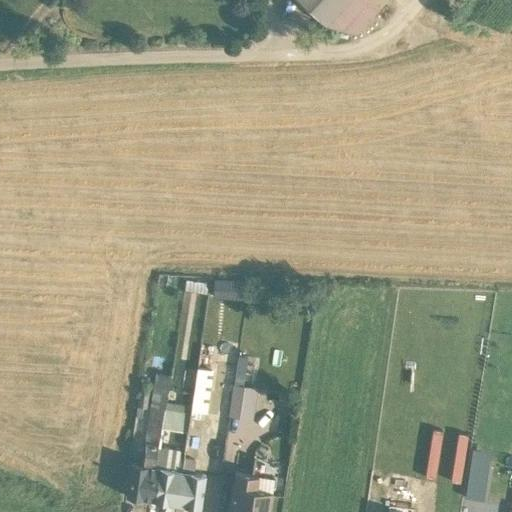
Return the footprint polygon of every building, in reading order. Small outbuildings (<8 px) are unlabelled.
[(301,0),(322,19),(354,27),(377,0),(301,0)] [(235,275),(225,274),(223,290),(233,291),(235,275)] [(195,466),(202,421),(210,375),(208,374),(214,339),(199,337),(199,338),(189,399),(185,425),(182,444),(173,498),(197,502),(200,487),(202,487),(203,483),(201,482),(203,468),(195,466)] [(233,374),(241,376),(245,350),(236,349),(233,374)] [(148,494),(168,368),(153,365),(138,457),(129,456),(124,490),(148,494)] [(133,410),(139,411),(140,401),(144,402),(148,378),(144,378),(145,373),(139,372),(133,410)] [(228,409),(238,410),(243,381),(232,379),(228,409)] [(256,382),(243,380),(243,381),(238,410),(251,413),(256,382)] [(189,399),(164,395),(160,421),(185,425),(189,399)] [(484,491),(491,442),(472,439),(465,488),(484,491)] [(182,444),(157,440),(148,494),(173,498),(182,444)] [(265,511),(271,484),(270,484),(271,471),(232,465),(225,511),(265,511)]
